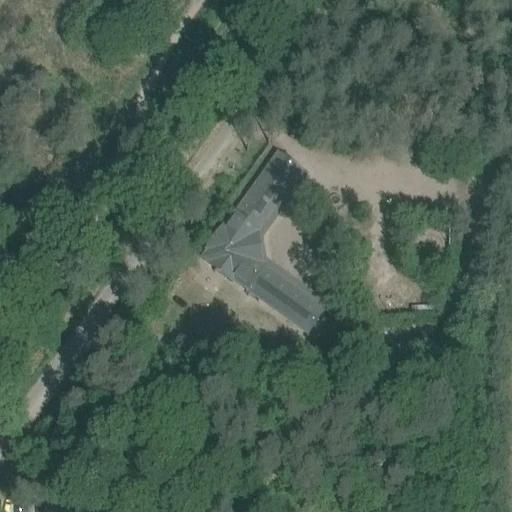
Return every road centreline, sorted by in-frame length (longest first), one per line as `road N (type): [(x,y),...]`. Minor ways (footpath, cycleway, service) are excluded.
road 1 (track): [(0,463),(250,123)]
road 2 (track): [(154,248),(269,326)]
road 3 (track): [(239,136),(366,181)]
